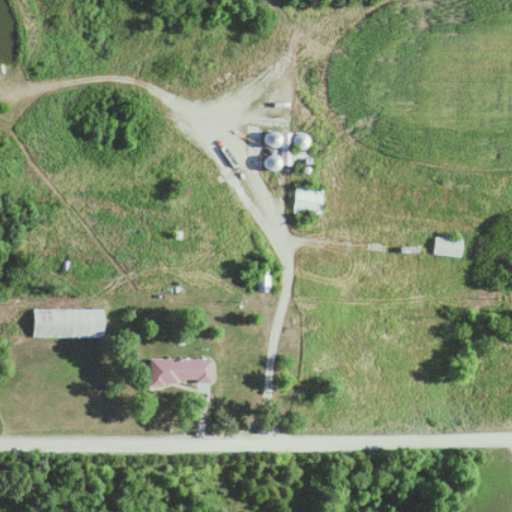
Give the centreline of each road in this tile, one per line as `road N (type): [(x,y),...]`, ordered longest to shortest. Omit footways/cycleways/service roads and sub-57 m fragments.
road 1 (residential): [(0,439),(511,438)]
road 2 (residential): [(261,437),(269,346),(293,247),(258,178),(254,149)]
road 3 (residential): [(198,438),(198,402),(189,393),(146,388),(128,325)]
